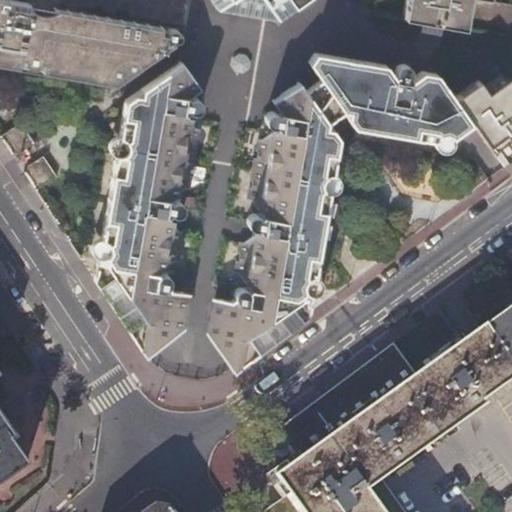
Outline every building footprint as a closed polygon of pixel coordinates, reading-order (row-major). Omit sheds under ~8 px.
[(0,0),(0,77),(95,94),(173,40),(175,36),(176,32),(174,28),(170,26),(69,8),(57,12),(51,12),(47,11),(43,8),(37,3),(19,0),(0,0)] [(214,0),(222,11),(278,20),(306,0),(214,0)] [(362,0),(362,6),(465,26),(470,0),(362,0)] [(312,59),(321,52),(306,49),(312,59)] [(476,127),(454,97),(435,72),(410,68),(403,72),(402,69),(401,68),(399,66),(397,65),(395,65),(389,69),(384,63),(321,52),(312,59),(321,72),(343,105),(347,110),(373,115),(371,126),(457,141),(456,140),(456,139),(455,138),(455,137),(455,135),(455,134),(456,132),(457,131),(458,130),(459,129),(461,129),(462,129),(463,129),(465,129),(466,130),(467,130),(468,131),(468,132),(476,127)] [(97,247),(92,276),(143,352),(178,328),(189,272),(173,251),(173,247),(170,243),(175,240),(177,237),(176,235),(172,227),(178,223),(179,214),(183,192),(178,186),(183,184),(185,183),(185,181),(186,178),(185,175),(181,171),(188,167),(196,119),(191,113),(194,113),(195,112),(198,109),(199,108),(199,106),(198,102),(195,99),(200,95),(201,90),(181,62),(123,103),(113,157),(116,158),(119,160),(120,163),(120,165),(119,169),(117,171),(114,172),(111,171),(100,233),(103,233),(105,235),(106,238),(106,241),(105,244),(103,246),(101,247),(97,247)] [(321,72),(303,84),(326,117),(343,105),(321,72)] [(234,368),(307,315),(314,271),(312,270),(310,268),(309,265),(309,262),(310,259),(312,257),(314,256),(317,256),(325,211),(322,210),(320,208),(319,207),(318,206),(318,202),(318,201),(319,200),(321,198),(324,196),(327,196),(337,134),(326,117),(303,84),(298,77),(266,101),(266,107),(270,111),(265,114),(263,118),(263,119),(264,123),(268,126),(261,131),(253,176),(258,182),(255,184),(252,187),(252,188),(253,192),(256,196),(249,202),(243,241),(247,246),(244,248),(241,250),(240,253),(240,255),(241,258),(245,261),(217,279),(208,331),(234,368)] [(487,91),(478,79),(454,97),(476,127),(488,144),(504,132),(511,143),(511,80),(494,93),(491,89),(487,91)] [(355,123),(371,126),(373,115),(347,110),(355,123)] [(21,120),(0,134),(0,136),(12,154),(34,139),(21,120)] [(469,135),(468,132),(468,131),(467,130),(466,130),(465,129),(463,129),(462,129),(461,129),(459,129),(458,130),(457,131),(456,132),(455,134),(455,135),(455,137),(455,138),(456,139),(456,140),(457,141),(460,143),(463,143),(466,142),(468,140),(469,138),(469,135)] [(116,158),(113,157),(110,158),(107,160),(106,163),(106,167),(108,170),(111,171),(114,172),(117,171),(119,169),(120,165),(120,163),(119,160),(116,158)] [(331,198),(327,196),(324,196),(321,198),(319,200),(318,201),(318,202),(318,206),(319,207),(320,208),(322,210),(325,211),(327,211),(329,210),(332,208),(333,207),(333,204),(333,200),(331,198)] [(93,245),(97,247),(101,247),(103,246),(105,244),(106,241),(106,238),(105,235),(103,233),(100,233),(97,232),(94,233),(92,236),(91,239),(91,242),(93,245)] [(312,270),(314,271),(317,271),(320,270),(322,268),(324,263),(323,260),(321,258),(319,257),(317,256),(314,256),(312,257),(310,259),(309,262),(309,265),(310,268),(312,270)] [(511,304),(479,328),(511,377),(511,378),(511,304)] [(476,401),(511,377),(479,328),(461,341),(438,309),(435,311),(458,343),(411,376),(390,345),(275,431),(294,459),(270,476),(284,495),(260,511),(401,511),(378,479),(479,406),(476,401)] [(0,482),(22,466),(0,433),(0,482)]
